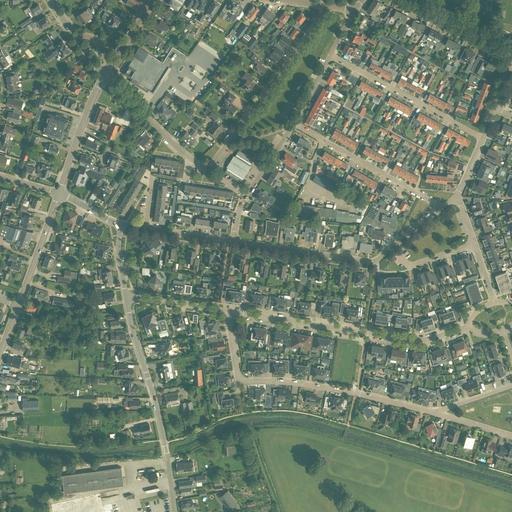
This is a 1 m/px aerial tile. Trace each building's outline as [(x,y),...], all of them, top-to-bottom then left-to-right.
[(137,8),(139,5),(138,4),(139,3),(134,0),(127,0),(126,4),(136,9),(137,7),(137,8)] [(169,0),(168,3),(171,4),(170,5),(174,8),(175,7),(178,9),(183,0),(169,0)] [(195,0),(194,0),(193,0),(188,0),(185,6),(190,8),(191,7),(195,0)] [(200,2),(200,1),(197,0),(194,0),(195,0),(191,7),(195,9),(196,8),(200,2)] [(196,8),(200,10),(205,3),(201,0),(200,0),(200,1),(200,2),(196,8)] [(241,6),(231,0),(230,3),(228,6),(225,4),(218,16),(217,15),(213,23),(224,30),(229,21),(232,22),(234,22),(237,16),(239,15),(242,9),(242,7),(240,7),(241,6)] [(373,0),(370,5),(377,9),(379,5),(382,7),(383,5),(376,0),(373,0)] [(213,16),(220,4),(213,1),(207,12),(207,13),(207,14),(210,16),(212,16),(212,15),(213,16)] [(42,11),(39,5),(32,9),(30,6),(24,10),(26,14),(30,12),(33,16),(42,11)] [(255,7),(252,5),(245,14),(249,17),(251,19),(254,16),(259,9),(258,8),(257,7),(255,6),(255,7)] [(374,12),(377,9),(370,5),(366,11),(372,15),(373,15),(375,16),(377,14),(374,12)] [(167,10),(163,8),(159,14),(158,16),(162,17),(162,16),(169,20),(171,16),(172,17),(174,14),(170,11),(171,11),(168,10),(167,10)] [(261,24),(271,11),(267,8),(261,15),(262,15),(261,16),(262,17),(259,22),(261,24)] [(82,23),(92,17),(87,9),(77,15),(82,23)] [(398,20),(401,13),(396,10),(392,16),(391,18),(388,16),(386,21),(384,25),(386,26),(389,22),(392,24),(394,20),(395,18),(398,20)] [(264,26),(266,23),(267,24),(270,21),(275,14),(271,11),(261,24),(264,26)] [(285,12),(284,11),(278,18),(281,20),(277,25),(281,27),(283,25),(282,24),(283,22),(285,23),(287,19),(290,15),(286,13),(286,12),(285,12)] [(111,16),(105,12),(103,15),(102,17),(102,20),(103,21),(111,26),(109,28),(113,30),(114,28),(115,28),(117,24),(118,24),(118,23),(119,23),(120,21),(120,20),(112,15),(111,16)] [(301,13),(300,12),(295,19),(297,21),(295,24),(298,27),(301,24),(306,17),(303,14),(303,13),(302,12),(301,13)] [(401,34),(406,26),(409,20),(406,19),(407,16),(401,13),(398,20),(396,23),(399,25),(401,21),(403,23),(398,33),(396,36),(399,38),(401,34)] [(366,30),(368,27),(364,24),(367,19),(361,15),(356,24),(362,28),(366,30)] [(50,22),(50,21),(49,19),(48,19),(46,16),(38,21),(37,20),(33,23),(32,22),(27,25),(20,30),(21,31),(25,29),(27,32),(32,28),(33,29),(36,27),(35,26),(37,25),(40,29),(42,28),(42,27),(43,28),(45,27),(45,26),(50,22)] [(22,28),(32,22),(30,18),(20,24),(22,28)] [(189,30),(194,23),(190,20),(189,22),(190,22),(186,28),(189,30)] [(415,29),(419,23),(414,20),(410,26),(410,25),(408,27),(406,26),(401,34),(404,36),(408,29),(412,31),(410,36),(411,36),(414,31),(415,29)] [(155,21),(151,28),(159,32),(161,29),(161,30),(162,28),(166,31),(169,25),(164,22),(162,21),(159,24),(155,21)] [(246,32),(248,29),(247,29),(249,27),(243,23),(235,34),(240,39),(243,34),(244,35),(246,33),(246,32)] [(414,31),(411,36),(413,37),(415,33),(419,35),(424,25),(419,23),(415,29),(414,31)] [(294,28),(291,27),(287,33),(289,35),(294,38),(299,31),(294,28)] [(260,38),(265,31),(261,28),(255,35),(260,38)] [(436,32),(430,29),(427,35),(430,37),(426,44),(429,45),(431,42),(433,39),(436,32)] [(287,47),(291,41),(286,38),(288,35),(282,31),(280,34),(282,36),(278,41),(287,47)] [(158,41),(161,43),(162,41),(160,39),(148,32),(146,36),(158,43),(158,41)] [(361,37),(353,32),(349,39),(355,42),(359,44),(363,37),(366,39),(367,36),(363,34),(361,37)] [(433,39),(439,42),(443,35),(436,32),(433,39)] [(55,46),(47,35),(42,39),(44,42),(46,41),(48,44),(46,46),(48,50),(44,53),(48,59),(57,53),(58,54),(60,53),(62,57),(64,56),(66,58),(70,55),(68,53),(70,51),(70,50),(69,48),(67,48),(63,41),(55,46)] [(162,43),(161,43),(158,41),(158,43),(146,36),(143,40),(152,46),(155,47),(156,46),(160,48),(162,43)] [(243,36),(240,40),(245,44),(248,40),(243,36)] [(258,40),(253,36),(246,45),(252,49),(258,40)] [(368,37),(366,41),(374,46),(377,41),(368,37)] [(451,48),(454,42),(448,38),(446,42),(443,40),(441,44),(439,47),(442,49),(445,45),(451,48)] [(272,52),(279,58),(284,52),(281,50),(283,48),(275,42),(274,45),(276,47),(272,52)] [(454,42),(451,48),(448,53),(453,55),(451,59),(455,61),(461,50),(458,48),(460,45),(454,42)] [(344,47),(342,51),(349,55),(349,53),(354,56),(355,54),(358,55),(361,50),(353,45),(352,47),(346,44),(346,45),(345,44),(343,47),(344,47)] [(429,45),(426,44),(424,48),(423,47),(420,52),(424,54),(429,45)] [(169,67),(176,71),(187,55),(182,52),(173,46),(169,52),(163,62),(147,52),(139,47),(136,52),(133,56),(128,64),(125,69),(123,73),(127,76),(131,78),(130,80),(138,86),(147,91),(148,89),(153,92),(158,83),(169,67)] [(465,60),(471,50),(468,48),(467,49),(465,48),(459,60),(464,63),(465,60)] [(465,60),(469,62),(465,71),(468,73),(473,64),(470,63),(475,53),(474,52),(474,51),(471,50),(465,60)] [(279,58),(272,52),(268,57),(267,57),(265,59),(271,64),(273,61),(275,63),(279,57),(279,58)] [(365,63),(369,55),(365,53),(361,61),(365,63)] [(262,74),(266,68),(260,64),(263,61),(257,56),(253,54),(249,59),(253,61),(257,64),(254,68),(262,74)] [(7,55),(0,59),(0,65),(1,67),(5,65),(6,68),(12,65),(11,62),(12,61),(8,55),(7,55)] [(377,64),(379,61),(376,60),(371,57),(367,64),(369,66),(368,67),(374,70),(376,65),(377,65),(377,64)] [(487,63),(484,62),(481,60),(475,71),(478,72),(482,65),(485,66),(485,67),(489,70),(489,68),(493,70),(496,64),(489,60),(487,63)] [(385,76),(389,68),(392,63),(389,62),(387,66),(384,64),(382,68),(379,73),(385,76)] [(84,80),(84,79),(85,79),(86,77),(85,77),(88,72),(79,68),(80,67),(74,64),(71,71),(76,73),(75,75),(84,80)] [(382,68),(377,65),(376,65),(374,70),(379,73),(382,68)] [(391,78),(394,79),(398,72),(389,68),(385,76),(390,79),(391,78)] [(329,76),(335,79),(337,80),(338,77),(337,76),(338,73),(332,70),(329,76)] [(16,81),(16,82),(19,81),(18,73),(17,74),(16,71),(9,72),(10,75),(6,76),(8,83),(16,81)] [(241,78),(246,81),(241,87),(245,91),(246,89),(249,91),(254,84),(250,82),(253,78),(245,72),(241,78)] [(332,85),(335,79),(329,76),(326,81),(332,85)] [(403,86),(406,80),(400,77),(397,83),(403,86)] [(408,89),(411,83),(406,80),(403,86),(408,89)] [(18,88),(16,82),(16,81),(8,83),(9,91),(13,90),(14,93),(21,91),(20,88),(18,88)] [(363,90),(366,84),(361,81),(358,86),(362,88),(361,90),(363,91),(363,90)] [(482,88),(488,90),(490,84),(484,81),(483,84),(481,83),(479,87),(482,87),(482,88)] [(73,84),(70,82),(68,86),(72,87),(70,90),(77,94),(78,93),(79,93),(80,93),(80,92),(81,92),(80,91),(80,90),(79,90),(80,86),(73,83),(73,84)] [(224,95),(229,89),(220,82),(215,89),(224,95)] [(414,92),(417,86),(411,83),(408,89),(414,92)] [(369,92),(372,87),(366,84),(363,90),(365,92),(366,90),(369,92)] [(417,86),(414,92),(419,95),(423,90),(417,86)] [(320,93),(326,97),(329,91),(323,87),(320,93)] [(375,95),(377,90),(372,87),(369,92),(375,95)] [(338,96),(340,93),(332,88),(330,91),(332,92),(331,94),(336,97),(337,95),(338,96)] [(486,97),(488,90),(482,88),(479,94),(486,97)] [(377,90),(375,95),(380,98),(383,93),(377,90)] [(230,104),(235,97),(229,92),(225,98),(226,99),(225,100),(225,99),(220,106),(224,109),(221,113),(226,117),(229,113),(232,114),(236,108),(233,105),(232,106),(230,104)] [(323,102),(326,97),(320,93),(317,99),(323,102)] [(432,102),(435,96),(429,93),(426,99),(432,102)] [(483,103),(486,97),(479,94),(477,100),(483,103)] [(72,109),(73,108),(74,108),(75,105),(74,104),(76,100),(65,96),(62,103),(65,104),(64,107),(72,109)] [(392,105),(395,99),(390,96),(387,102),(392,105)] [(437,105),(441,99),(435,96),(432,102),(437,105)] [(15,110),(33,116),(34,113),(23,110),(24,107),(25,103),(25,102),(23,102),(20,101),(20,99),(16,98),(15,100),(9,98),(8,98),(6,105),(7,105),(7,106),(16,108),(15,110)] [(320,108),(323,102),(317,99),(314,104),(320,108)] [(352,109),(356,102),(351,99),(347,106),(352,109)] [(398,108),(401,102),(395,99),(392,105),(398,108)] [(443,108),(446,103),(441,99),(437,105),(443,108)] [(161,116),(168,109),(166,107),(168,104),(162,100),(158,105),(160,107),(156,112),(161,116)] [(481,109),(483,103),(477,100),(475,107),(481,109)] [(404,111),(407,105),(401,102),(398,108),(404,111)] [(446,103),(443,108),(449,111),(452,106),(446,103)] [(317,113),(320,108),(314,104),(311,110),(317,113)] [(108,125),(109,123),(112,116),(104,113),(106,107),(100,105),(93,121),(94,121),(93,124),(97,125),(98,121),(108,125)] [(407,105),(404,111),(409,114),(412,108),(407,105)] [(479,115),(481,109),(475,107),(474,110),(471,109),(470,112),(473,113),(472,113),(479,115)] [(168,109),(161,116),(166,120),(170,115),(173,118),(177,112),(172,108),(170,110),(168,109)] [(32,118),(33,116),(15,110),(14,113),(9,112),(7,119),(17,122),(19,115),(22,115),(32,118)] [(314,119),(317,113),(311,110),(308,116),(314,119)] [(212,111),(211,112),(208,115),(208,116),(214,122),(218,117),(212,111)] [(422,121),(425,115),(419,112),(416,118),(422,121)] [(55,115),(49,113),(42,132),(49,134),(48,136),(55,138),(56,136),(62,138),(64,132),(65,133),(68,126),(66,126),(68,120),(62,118),(62,116),(56,113),(55,115)] [(477,122),(479,115),(472,113),(470,119),(477,122)] [(427,124),(430,118),(425,115),(422,121),(427,124)] [(317,120),(314,119),(308,116),(305,122),(314,126),(318,128),(319,125),(316,123),(317,120)] [(433,127),(436,121),(430,118),(427,124),(433,127)] [(215,122),(208,130),(215,137),(223,128),(219,124),(215,121),(215,122)] [(439,130),(442,124),(436,121),(433,127),(439,130)] [(109,123),(108,125),(110,125),(106,136),(114,139),(117,131),(121,132),(123,127),(111,122),(111,124),(109,123)] [(186,141),(199,126),(194,122),(190,127),(193,129),(189,134),(186,131),(181,137),(186,141)] [(504,133),(508,125),(503,123),(500,131),(504,133)] [(2,138),(8,139),(9,135),(13,137),(15,129),(5,126),(4,128),(2,128),(1,133),(2,133),(3,134),(2,138)] [(196,139),(194,138),(198,133),(200,135),(203,131),(199,126),(186,141),(191,145),(192,145),(194,147),(197,143),(195,141),(196,139)] [(449,138),(453,131),(448,128),(444,133),(447,135),(446,137),(449,138)] [(337,139),(340,133),(335,130),(331,136),(337,139)] [(343,142),(346,136),(343,134),(344,133),(341,131),(340,133),(337,139),(343,142)] [(456,140),(459,134),(453,131),(449,138),(452,140),(453,138),(456,140)] [(153,140),(147,134),(143,138),(140,135),(135,141),(139,145),(141,143),(148,150),(152,145),(150,143),(153,140)] [(461,143),(465,137),(459,134),(456,140),(461,143)] [(352,139),(353,138),(351,136),(350,138),(346,136),(343,142),(349,145),(352,139)] [(299,137),(296,143),(300,145),(298,147),(301,149),(302,146),(305,140),(299,137)] [(465,137),(461,143),(467,146),(470,140),(465,137)] [(8,139),(2,138),(1,142),(0,141),(0,149),(5,151),(6,147),(10,147),(12,141),(8,139)] [(101,142),(96,139),(95,142),(87,139),(84,146),(88,147),(95,150),(97,143),(101,145),(101,142)] [(358,143),(352,139),(349,145),(355,149),(358,143)] [(305,140),(302,146),(308,150),(311,144),(305,140)] [(50,145),(46,143),(44,147),(49,149),(48,150),(56,153),(57,153),(58,153),(58,151),(58,150),(59,147),(54,146),(54,145),(50,143),(50,145)] [(31,147),(26,145),(23,154),(28,156),(31,147)] [(368,155),(372,149),(366,145),(362,151),(368,155)] [(296,155),(299,152),(296,151),(289,147),(288,149),(294,154),(296,155)] [(374,158),(377,152),(372,149),(368,155),(374,158)] [(498,164),(501,158),(496,156),(498,153),(488,149),(485,155),(494,159),(493,162),(498,164)] [(254,159),(239,150),(235,156),(234,156),(231,160),(231,161),(230,163),(229,163),(226,167),(227,168),(225,172),(240,182),(246,173),(247,171),(251,166),(249,166),(254,159)] [(380,161),(383,155),(384,153),(379,150),(377,152),(374,158),(380,161)] [(327,160),(330,154),(324,151),(321,157),(327,160)] [(301,158),(298,157),(296,159),(286,152),(284,156),(294,163),(294,162),(298,164),(300,162),(301,163),(303,160),(301,158)] [(115,169),(119,157),(111,154),(109,158),(108,158),(107,161),(108,161),(106,166),(115,169)] [(333,164),(336,158),(330,154),(327,160),(333,164)] [(85,156),(81,155),(79,161),(86,163),(85,166),(91,168),(91,169),(96,171),(98,167),(92,165),(94,159),(85,156)] [(383,155),(380,161),(386,165),(389,158),(383,155)] [(291,167),(294,163),(284,156),(281,160),(291,167)] [(338,167),(342,161),(336,158),(333,164),(338,167)] [(344,170),(348,164),(342,161),(338,167),(339,167),(337,170),(339,171),(341,168),(344,170)] [(43,164),(39,163),(37,169),(36,173),(41,175),(40,177),(48,179),(49,175),(50,175),(52,171),(51,171),(52,167),(43,164)] [(134,177),(140,167),(139,167),(139,166),(135,163),(132,169),(134,170),(131,175),(134,177)] [(398,173),(401,167),(395,163),(392,170),(398,173)] [(494,172),(493,171),(495,166),(489,163),(488,166),(482,163),(479,169),(489,173),(490,174),(491,174),(493,175),(494,172)] [(33,175),(35,169),(26,165),(24,171),(33,175)] [(319,174),(322,170),(318,168),(319,165),(315,165),(314,172),(317,172),(316,173),(319,174)] [(102,173),(90,169),(83,166),(81,173),(76,171),(72,181),(84,185),(87,176),(99,180),(100,178),(102,173)] [(404,176),(407,170),(401,167),(398,173),(404,176)] [(271,174),(277,179),(281,172),(275,168),(271,174)] [(357,179),(360,172),(354,169),(351,175),(357,179)] [(488,177),(489,173),(479,169),(477,175),(483,177),(482,180),(488,183),(490,178),(488,177)] [(409,179),(413,173),(407,170),(404,176),(409,179)] [(362,182),(366,176),(360,172),(357,179),(362,182)] [(413,173),(409,179),(415,183),(419,177),(413,173)] [(273,185),(277,179),(271,174),(266,180),(273,185)] [(350,194),(316,175),(313,180),(320,184),(320,185),(346,200),(350,194)] [(368,185),(372,179),(366,176),(362,182),(368,185)] [(104,201),(109,194),(106,192),(107,189),(106,188),(108,184),(100,179),(97,184),(101,187),(100,189),(101,190),(97,197),(101,199),(101,198),(103,200),(104,201)] [(143,183),(139,181),(135,179),(132,184),(140,189),(143,183)] [(372,179),(368,185),(374,188),(378,182),(372,179)] [(116,189),(119,183),(115,180),(111,186),(116,189)] [(485,191),(488,185),(479,181),(477,184),(473,182),(470,189),(473,190),(472,191),(476,193),(477,192),(480,193),(481,189),(485,191)] [(137,194),(140,189),(132,184),(129,190),(137,194)] [(386,196),(390,188),(385,185),(381,192),(384,193),(383,195),(386,196)] [(390,188),(386,196),(388,198),(389,196),(392,198),(396,191),(390,188)] [(133,199),(137,194),(129,190),(126,195),(133,199)] [(17,206),(18,203),(21,194),(12,191),(8,204),(17,206)] [(260,191),(255,198),(265,204),(270,197),(268,196),(260,191)] [(367,195),(365,198),(371,201),(374,195),(370,193),(368,196),(367,195)] [(498,198),(498,194),(491,195),(490,197),(492,202),(500,201),(499,197),(498,198)] [(130,204),(133,199),(126,195),(123,200),(130,204)] [(38,208),(38,207),(40,207),(40,205),(39,204),(41,200),(31,197),(29,201),(33,202),(32,206),(38,208)] [(474,213),(482,210),(481,208),(482,207),(480,202),(480,198),(474,198),(473,201),(475,204),(471,205),(472,211),(473,210),(474,213)] [(399,199),(395,206),(401,209),(401,208),(403,210),(407,203),(402,200),(399,199)] [(127,209),(130,204),(123,200),(120,205),(127,209)] [(360,222),(360,215),(357,215),(357,214),(349,213),(349,212),(337,210),(314,207),(314,206),(303,205),(304,200),(299,200),(298,209),(295,209),(295,212),(302,213),(302,217),(308,218),(309,217),(312,218),(313,215),(336,218),(336,221),(348,222),(356,223),(356,222),(360,222)] [(508,203),(502,205),(504,212),(507,211),(508,213),(511,211),(511,205),(509,206),(508,203)] [(124,215),(127,209),(120,205),(117,210),(124,215)] [(270,216),(272,212),(263,207),(261,211),(270,216)] [(24,220),(33,222),(34,216),(29,215),(30,212),(18,210),(17,215),(24,217),(24,220)] [(73,229),(74,224),(78,214),(67,210),(65,215),(66,215),(64,221),(70,223),(68,228),(73,229)] [(477,225),(487,222),(486,220),(487,219),(486,216),(488,215),(487,212),(481,214),(482,217),(476,219),(477,222),(476,222),(477,225)] [(184,216),(185,214),(181,213),(181,215),(177,215),(176,223),(183,224),(184,216)] [(185,213),(185,214),(184,216),(183,224),(190,225),(192,214),(185,213)] [(386,215),(382,214),(381,222),(382,223),(383,223),(383,224),(390,225),(390,228),(396,229),(397,223),(396,223),(397,218),(386,216),(386,215)] [(371,223),(373,220),(366,215),(364,217),(371,223)] [(201,227),(203,216),(200,216),(199,218),(196,218),(194,226),(201,227)] [(203,216),(201,227),(208,228),(209,220),(206,219),(206,217),(203,216)] [(221,222),(221,219),(218,218),(218,221),(214,221),(213,229),(220,230),(221,222)] [(221,222),(220,230),(226,231),(228,223),(224,222),(225,220),(221,219),(221,222)] [(281,228),(282,219),(279,219),(278,222),(271,221),(266,220),(266,224),(267,224),(265,234),(274,235),(277,235),(278,227),(281,228)] [(31,227),(33,222),(24,220),(23,223),(19,223),(19,226),(17,226),(16,228),(22,229),(25,229),(25,226),(31,227)] [(252,232),(254,221),(247,220),(245,231),(252,232)] [(100,237),(103,229),(97,227),(96,225),(88,222),(85,229),(91,231),(92,234),(100,237)] [(487,222),(477,225),(478,228),(479,228),(480,231),(486,228),(487,231),(493,229),(492,226),(490,227),(489,223),(487,224),(487,222)] [(22,229),(16,228),(1,224),(0,227),(0,235),(6,238),(5,241),(19,246),(19,244),(27,247),(32,232),(22,229)] [(384,236),(385,231),(374,230),(374,227),(369,226),(368,234),(372,235),(371,238),(380,239),(381,236),(384,236)] [(293,241),(295,229),(285,227),(284,232),(286,232),(285,240),(293,241)] [(310,230),(306,229),(305,240),(313,241),(314,238),(316,239),(317,234),(310,233),(310,230)] [(333,235),(333,231),(328,230),(327,234),(326,234),(324,245),(332,247),(334,235),(333,235)] [(342,239),(341,243),(342,243),(342,247),(341,250),(346,249),(350,249),(350,247),(353,248),(354,247),(354,241),(357,242),(358,241),(359,234),(354,233),(354,236),(348,235),(348,236),(346,236),(345,239),(342,239)] [(483,242),(496,238),(495,235),(491,237),(490,233),(481,236),(483,242)] [(58,244),(64,245),(66,237),(59,235),(58,244)] [(485,248),(494,245),(493,242),(497,240),(496,238),(483,242),(485,248)] [(159,254),(161,244),(146,241),(144,252),(155,254),(159,254)] [(361,243),(360,251),(360,252),(364,253),(365,251),(368,252),(369,249),(371,249),(375,249),(375,245),(372,245),(367,244),(361,243)] [(64,245),(58,244),(55,244),(54,252),(64,254),(66,246),(64,245)] [(109,247),(96,244),(95,249),(99,249),(97,258),(106,260),(109,247)] [(487,253),(500,249),(499,247),(495,248),(494,245),(485,248),(487,253)] [(174,258),(175,248),(168,247),(167,254),(160,253),(159,260),(169,261),(169,257),(174,258)] [(489,259),(498,256),(496,253),(501,252),(500,249),(487,253),(489,259)] [(199,259),(195,258),(196,251),(188,250),(187,253),(185,253),(184,258),(187,259),(186,262),(191,263),(190,268),(197,269),(199,259)] [(218,265),(219,258),(213,257),(214,254),(206,253),(205,257),(204,260),(205,260),(204,264),(212,266),(212,264),(218,265)] [(19,271),(21,263),(16,262),(17,261),(16,260),(17,256),(11,254),(8,261),(11,262),(11,263),(12,264),(10,268),(19,271)] [(43,268),(48,269),(50,266),(51,267),(52,263),(56,264),(57,261),(55,260),(55,259),(54,259),(54,258),(46,255),(43,264),(44,264),(43,268)] [(491,265),(504,261),(503,258),(499,259),(498,256),(489,259),(491,265)] [(244,264),(245,259),(237,257),(236,261),(235,261),(234,266),(241,267),(240,271),(247,272),(248,264),(244,264)] [(470,270),(476,268),(472,260),(470,261),(468,257),(462,259),(465,268),(469,266),(470,270)] [(457,265),(455,266),(458,275),(463,273),(462,269),(465,268),(462,259),(456,261),(457,265)] [(260,276),(266,277),(268,266),(264,265),(265,262),(258,261),(256,270),(261,271),(260,276)] [(504,261),(491,265),(493,271),(501,268),(503,271),(508,269),(506,266),(501,268),(500,264),(504,263),(504,261)] [(285,272),(286,265),(279,264),(279,265),(273,264),(273,269),(275,270),(275,272),(274,272),(273,276),(277,276),(277,275),(283,276),(283,280),(288,281),(289,273),(285,272)] [(450,277),(455,275),(452,267),(449,267),(448,264),(442,265),(445,274),(448,273),(450,277)] [(438,272),(435,273),(438,282),(444,280),(442,276),(446,275),(445,274),(442,265),(437,267),(438,272)] [(303,276),(305,268),(297,266),(296,270),(295,273),(296,273),(295,277),(301,278),(300,282),(306,283),(307,276),(303,276)] [(322,280),(324,271),(317,269),(316,272),(311,272),(310,278),(322,280)] [(77,272),(65,270),(64,276),(58,275),(57,282),(75,285),(77,272)] [(94,280),(95,280),(112,277),(111,270),(103,272),(104,274),(100,275),(100,276),(97,277),(97,274),(93,275),(94,280)] [(430,280),(431,284),(437,282),(434,273),(431,274),(429,270),(423,272),(426,281),(430,280)] [(497,281),(509,277),(507,271),(495,275),(497,281)] [(423,282),(426,281),(423,272),(417,274),(419,280),(416,282),(419,288),(424,286),(423,282)] [(347,284),(348,278),(344,278),(344,274),(337,273),(335,284),(342,285),(343,284),(347,284)] [(152,278),(150,274),(148,275),(151,279),(148,281),(154,289),(162,283),(156,275),(152,278)] [(367,295),(368,285),(364,284),(365,275),(356,274),(354,283),(363,284),(362,287),(363,287),(362,294),(367,295)] [(409,276),(402,276),(402,288),(403,289),(409,288),(409,291),(412,291),(412,284),(409,284),(409,276)] [(387,288),(387,277),(380,277),(380,284),(377,284),(378,291),(381,291),(381,289),(387,288)] [(499,287),(511,283),(509,277),(497,281),(499,287)] [(214,290),(215,284),(203,282),(203,285),(203,288),(197,287),(196,295),(197,295),(197,296),(200,296),(201,295),(206,296),(206,292),(207,293),(208,289),(214,290)] [(468,291),(478,287),(476,282),(466,285),(468,291)] [(511,286),(511,283),(499,287),(501,293),(508,290),(509,292),(511,290),(511,286)] [(184,286),(173,284),(172,291),(183,293),(184,292),(188,293),(189,285),(184,285),(184,286)] [(224,299),(228,300),(231,300),(231,302),(234,302),(236,291),(232,291),(233,288),(226,287),(224,299)] [(470,297),(480,293),(478,287),(468,291),(470,297)] [(45,300),(48,292),(39,289),(35,288),(32,296),(45,300)] [(236,291),(234,302),(237,302),(238,301),(240,302),(241,296),(245,297),(246,290),(240,289),(239,292),(236,291)] [(280,308),(282,295),(279,295),(278,298),(274,297),(275,291),(270,290),(268,303),(274,303),(273,306),(276,306),(276,307),(280,308)] [(256,304),(258,292),(255,291),(254,294),(248,293),(247,299),(250,300),(250,302),(252,303),(253,304),(256,304)] [(116,300),(114,292),(99,295),(100,299),(104,298),(105,302),(116,300)] [(258,292),(256,304),(259,305),(260,304),(262,304),(263,302),(266,302),(267,296),(261,295),(261,292),(258,292)] [(480,293),(470,297),(473,304),(477,303),(476,301),(482,299),(480,293)] [(282,295),(280,308),(283,308),(283,307),(286,308),(287,306),(290,306),(291,300),(284,298),(284,295),(282,295)] [(303,313),(305,302),(299,301),(300,297),(295,296),(293,306),(298,307),(297,311),(300,311),(300,312),(303,313)] [(68,307),(69,303),(64,302),(65,299),(54,297),(52,304),(68,307)] [(327,315),(329,306),(325,305),(326,301),(319,300),(318,307),(322,308),(321,314),(327,315)] [(35,314),(38,304),(29,302),(26,311),(35,314)] [(305,302),(303,313),(306,313),(306,312),(310,312),(310,308),(315,309),(316,303),(311,302),(311,303),(305,302)] [(329,306),(327,315),(333,316),(334,309),(338,310),(339,303),(332,302),(332,306),(329,306)] [(351,319),(352,309),(347,308),(347,306),(345,305),(345,303),(341,303),(340,309),(346,310),(345,318),(348,318),(348,319),(351,319)] [(447,312),(449,320),(455,318),(454,314),(458,313),(455,304),(450,306),(451,307),(449,308),(449,311),(447,312)] [(352,309),(351,319),(353,320),(354,319),(357,320),(358,313),(362,313),(363,307),(358,306),(358,310),(352,309)] [(447,312),(445,308),(436,311),(439,319),(442,318),(444,322),(449,320),(447,312)] [(380,323),(382,314),(376,314),(377,312),(372,311),(371,317),(375,318),(375,322),(380,323)] [(402,317),(402,313),(392,312),(392,314),(391,320),(394,321),(394,320),(395,320),(394,325),(400,326),(402,317)] [(158,325),(153,313),(142,317),(145,323),(144,323),(148,336),(151,334),(149,329),(158,325)] [(391,320),(392,314),(382,313),(382,314),(380,323),(386,324),(387,319),(388,319),(388,320),(391,320)] [(426,319),(429,327),(434,325),(433,321),(434,320),(434,321),(438,319),(436,313),(428,315),(429,318),(426,319)] [(114,320),(114,319),(115,319),(114,316),(108,317),(108,320),(110,320),(111,321),(110,321),(112,327),(120,326),(119,320),(114,320)] [(185,328),(184,325),(182,316),(174,318),(177,328),(181,326),(182,329),(185,328)] [(402,317),(400,326),(406,327),(407,322),(408,322),(408,323),(411,323),(412,317),(407,317),(407,318),(402,317)] [(161,331),(168,329),(165,319),(158,320),(161,331)] [(206,323),(205,320),(199,319),(200,329),(206,328),(207,333),(204,334),(205,338),(217,336),(216,332),(218,332),(216,321),(206,323)] [(429,327),(426,319),(421,321),(420,319),(417,319),(416,325),(421,326),(422,325),(423,329),(429,327)] [(34,328),(35,326),(30,324),(29,326),(26,325),(25,328),(24,330),(19,328),(17,335),(22,337),(24,331),(29,333),(30,330),(31,327),(34,328)] [(259,338),(261,328),(260,328),(260,327),(257,327),(257,328),(254,327),(254,330),(250,329),(249,333),(248,340),(254,341),(255,337),(259,338)] [(261,328),(259,338),(259,340),(264,340),(263,344),(268,345),(270,334),(266,333),(267,329),(265,329),(264,328),(262,328),(261,328)] [(277,331),(276,330),(275,333),(272,333),(271,344),(276,345),(277,341),(280,341),(282,331),(281,331),(281,330),(278,330),(277,331)] [(283,346),(289,347),(290,335),(287,335),(288,332),(286,332),(286,331),(283,331),(282,331),(280,341),(283,342),(283,346)] [(301,345),(302,335),(301,334),(301,333),(298,333),(298,334),(292,333),(290,347),(296,348),(297,344),(301,345)] [(302,335),(301,345),(305,345),(304,349),(310,350),(312,336),(307,335),(307,334),(304,334),(303,335),(302,335)] [(318,337),(314,337),(312,349),(316,350),(317,348),(322,349),(324,337),(322,337),(321,337),(318,337)] [(332,352),(333,344),(334,340),(330,339),(327,338),(326,337),(324,337),(322,349),(325,350),(327,348),(328,349),(328,352),(332,352)] [(217,341),(217,338),(208,339),(209,345),(212,344),(213,350),(225,348),(223,340),(217,341)] [(24,351),(26,347),(24,346),(24,345),(22,344),(14,341),(12,347),(19,350),(20,349),(24,351)] [(462,352),(467,350),(469,354),(472,353),(469,346),(466,347),(464,341),(461,341),(458,342),(462,352)] [(169,354),(168,350),(172,349),(171,342),(156,345),(157,348),(155,348),(156,353),(157,352),(158,356),(169,354)] [(449,348),(453,359),(463,355),(462,352),(458,342),(455,343),(455,344),(453,344),(454,347),(449,348)] [(485,342),(482,343),(485,353),(488,352),(496,349),(495,343),(486,346),(485,342)] [(377,355),(378,346),(372,345),(371,349),(368,348),(366,355),(365,365),(369,366),(371,354),(377,355)] [(385,359),(386,353),(383,352),(383,347),(378,346),(377,355),(376,357),(381,358),(381,359),(385,359)] [(396,359),(398,349),(395,349),(395,348),(395,347),(393,347),(393,348),(392,348),(391,355),(388,355),(387,363),(390,363),(391,358),(396,359)] [(438,348),(443,363),(452,359),(450,353),(446,354),(444,347),(442,348),(441,347),(438,348)] [(398,349),(396,359),(402,360),(401,365),(405,365),(407,358),(404,357),(405,350),(404,350),(404,349),(403,349),(402,348),(401,349),(401,350),(398,349)] [(434,366),(443,363),(438,348),(436,349),(435,351),(433,351),(435,358),(431,359),(434,366)] [(116,359),(120,359),(120,361),(130,358),(129,354),(130,353),(129,352),(128,352),(128,351),(124,352),(123,349),(117,351),(118,354),(115,355),(116,359)] [(496,349),(488,352),(489,355),(486,356),(488,361),(494,359),(493,356),(498,354),(496,349)] [(417,362),(417,351),(415,351),(414,352),(411,352),(411,359),(408,358),(408,366),(413,366),(413,362),(417,362)] [(417,351),(417,362),(417,366),(426,367),(426,359),(423,359),(423,352),(420,352),(417,351)] [(19,367),(21,359),(8,355),(6,364),(19,367)] [(217,367),(228,365),(226,357),(216,359),(217,367)] [(278,374),(279,363),(276,363),(276,359),(268,359),(268,366),(272,366),(272,373),(275,373),(276,374),(278,374)] [(255,373),(258,373),(258,360),(255,360),(255,363),(248,364),(248,370),(252,370),(252,372),(254,372),(255,373)] [(258,360),(258,373),(262,373),(262,372),(265,372),(265,370),(268,369),(268,363),(261,363),(261,360),(258,360)] [(279,363),(278,374),(281,375),(282,373),(285,374),(285,367),(289,367),(289,360),(283,360),(283,364),(279,363)] [(296,360),(291,360),(289,372),(292,373),(292,374),(295,375),(295,376),(299,376),(300,365),(296,364),(296,360)] [(310,362),(304,361),(303,365),(300,365),(299,376),(302,377),(302,376),(305,376),(305,374),(308,375),(310,362)] [(495,371),(503,368),(501,362),(496,364),(495,361),(489,363),(490,366),(493,365),(495,370),(495,371)] [(170,378),(169,371),(172,370),(170,362),(167,363),(167,366),(160,368),(162,380),(170,378)] [(119,370),(117,370),(117,375),(133,377),(133,369),(126,369),(127,366),(119,365),(119,370)] [(319,378),(321,366),(318,365),(317,368),(311,367),(309,373),(313,374),(312,376),(315,377),(315,378),(319,378)] [(321,366),(319,378),(322,379),(322,378),(325,378),(326,376),(329,376),(330,370),(323,369),(324,366),(321,366)] [(495,371),(495,370),(490,372),(492,376),(493,376),(495,381),(501,379),(500,375),(505,373),(503,368),(495,371)] [(195,385),(203,385),(202,369),(194,370),(195,385)] [(223,377),(223,373),(215,375),(216,378),(217,385),(223,384),(223,386),(226,385),(226,384),(229,383),(229,382),(230,382),(230,379),(229,379),(228,376),(223,377)] [(375,377),(374,377),(369,376),(369,375),(366,374),(364,380),(363,383),(366,384),(366,387),(372,389),(375,377)] [(470,380),(473,389),(474,389),(475,390),(478,389),(478,388),(479,388),(476,381),(478,380),(479,381),(482,380),(479,374),(472,377),(473,379),(470,380)] [(0,377),(0,381),(7,384),(8,382),(14,384),(19,384),(20,379),(16,379),(9,377),(1,375),(0,377)] [(375,377),(372,389),(378,390),(379,384),(383,385),(385,379),(375,376),(374,377),(375,377)] [(473,389),(470,380),(466,381),(465,378),(457,380),(460,387),(465,385),(467,391),(468,391),(469,392),(471,391),(472,390),(473,389)] [(398,385),(399,385),(399,382),(390,379),(388,386),(391,386),(390,393),(391,393),(391,395),(392,395),(393,395),(394,395),(395,395),(396,395),(398,385)] [(137,394),(138,386),(133,385),(133,380),(126,380),(125,385),(127,385),(127,393),(137,394)] [(1,394),(4,395),(14,394),(17,394),(17,390),(8,391),(9,390),(5,388),(7,384),(0,381),(0,388),(3,390),(1,394)] [(398,385),(396,395),(397,395),(398,396),(399,397),(400,397),(401,396),(402,396),(404,390),(409,391),(411,383),(408,382),(407,387),(399,385),(398,385)] [(447,388),(450,397),(456,395),(454,390),(459,389),(457,383),(452,385),(452,386),(447,388)] [(421,401),(424,392),(425,388),(419,387),(418,391),(412,389),(410,395),(416,397),(415,400),(417,400),(417,401),(418,401),(418,402),(419,402),(420,401),(421,401)] [(444,399),(450,397),(447,388),(441,389),(437,389),(437,396),(441,396),(441,395),(443,395),(444,399)] [(260,390),(260,389),(255,389),(255,390),(250,390),(250,398),(255,398),(255,400),(260,399),(260,398),(265,398),(265,404),(271,404),(271,395),(266,395),(266,390),(260,390)] [(290,398),(290,390),(279,389),(278,397),(290,398)] [(167,407),(171,406),(171,405),(180,403),(178,392),(165,394),(167,407)] [(309,403),(318,404),(319,398),(315,398),(316,395),(311,394),(311,393),(307,392),(305,399),(309,400),(309,403)] [(424,392),(421,401),(422,401),(422,402),(423,402),(423,403),(424,403),(425,403),(426,402),(427,403),(428,400),(433,401),(434,395),(429,393),(424,392)] [(224,399),(224,396),(218,397),(219,400),(219,403),(222,402),(223,407),(226,406),(227,408),(231,408),(230,406),(234,405),(233,398),(224,399)] [(27,400),(27,397),(23,398),(23,411),(39,411),(39,400),(27,400)] [(132,400),(133,397),(126,397),(126,400),(125,400),(125,406),(130,406),(130,408),(137,408),(141,408),(141,401),(132,400)] [(335,398),(330,397),(329,400),(325,399),(324,407),(329,408),(329,406),(331,407),(331,409),(338,410),(339,408),(340,408),(340,406),(342,406),(343,403),(345,404),(346,401),(343,400),(343,399),(339,398),(335,397),(335,398)] [(182,411),(193,409),(192,401),(180,403),(182,411)] [(378,414),(380,407),(370,405),(370,404),(363,409),(365,413),(364,414),(367,417),(370,415),(370,414),(373,412),(374,413),(378,414)] [(393,420),(395,411),(388,409),(386,415),(383,415),(381,422),(385,423),(387,423),(388,419),(393,420)] [(417,423),(418,416),(411,414),(410,417),(408,417),(407,421),(409,422),(408,425),(412,426),(412,427),(413,428),(412,430),(419,431),(421,424),(417,423)] [(436,435),(437,435),(440,436),(442,429),(437,428),(436,428),(434,424),(432,423),(425,427),(427,429),(425,431),(426,432),(427,433),(428,434),(429,434),(430,435),(431,435),(432,435),(433,435),(435,435),(436,435)] [(142,433),(151,431),(149,424),(140,426),(140,427),(133,428),(135,434),(142,432),(142,433)] [(448,436),(447,440),(450,440),(456,442),(459,430),(451,428),(448,436)] [(475,449),(478,441),(473,440),(474,437),(472,437),(468,433),(464,437),(465,438),(464,442),(463,442),(464,448),(469,447),(475,449)] [(446,436),(441,434),(441,436),(439,443),(438,446),(443,447),(446,436)] [(488,439),(485,438),(482,448),(488,450),(488,453),(491,454),(491,450),(494,450),(496,444),(491,443),(491,439),(488,439)] [(224,455),(234,454),(234,445),(223,446),(224,455)] [(511,446),(507,445),(506,447),(500,445),(497,455),(504,457),(505,455),(511,457),(511,453),(511,446)] [(178,473),(194,471),(193,461),(176,463),(178,473)] [(64,493),(124,485),(121,467),(62,475),(64,493)] [(206,481),(205,475),(196,476),(196,479),(179,481),(180,488),(192,486),(197,486),(197,483),(206,481)] [(238,486),(244,483),(241,477),(235,480),(238,486)] [(192,486),(180,488),(181,495),(193,494),(192,486)] [(228,510),(238,503),(228,490),(219,497),(228,510)] [(182,510),(193,508),(192,500),(181,502),(182,510)]
